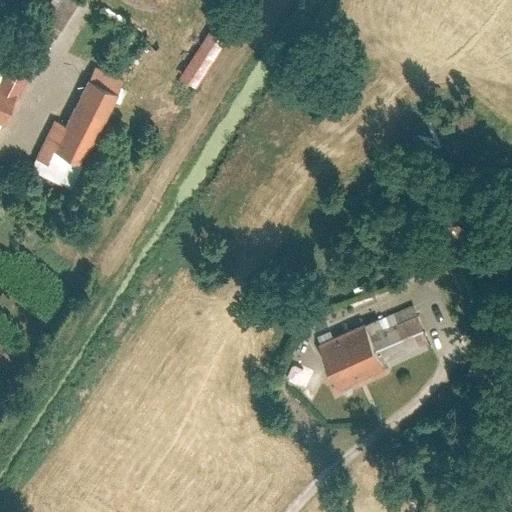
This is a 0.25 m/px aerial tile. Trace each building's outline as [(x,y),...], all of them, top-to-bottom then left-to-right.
[(54,0),(41,27),(60,37),(79,0),(54,0)] [(181,73),(198,84),(234,28),(217,17),(181,73)] [(0,120),(2,121),(24,77),(0,65),(0,120)] [(55,145),(83,159),(116,93),(88,79),(65,124),(55,145)] [(69,185),(83,159),(55,145),(65,124),(55,119),(31,165),(69,185)] [(367,323),(384,363),(431,343),(414,303),(367,323)] [(367,323),(321,343),(338,382),(384,363),(367,323)] [(319,375),(296,365),(290,379),(313,389),(319,375)]
